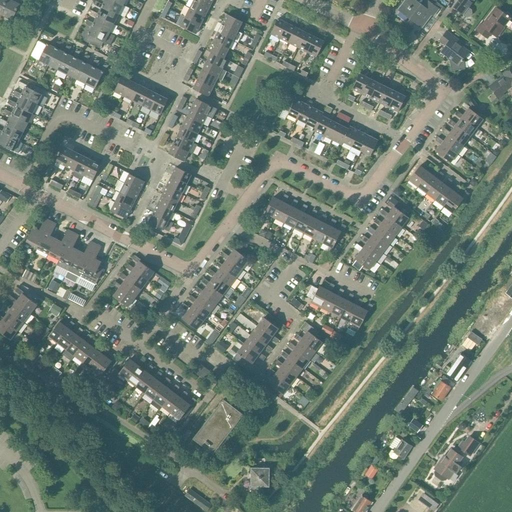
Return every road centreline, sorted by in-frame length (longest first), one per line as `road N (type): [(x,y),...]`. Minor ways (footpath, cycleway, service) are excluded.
road 1 (residential): [(228,227),(278,161),(360,202),(444,91),(366,29)]
road 2 (residential): [(38,195),(193,273)]
road 3 (unclassified): [(511,322),(440,421)]
